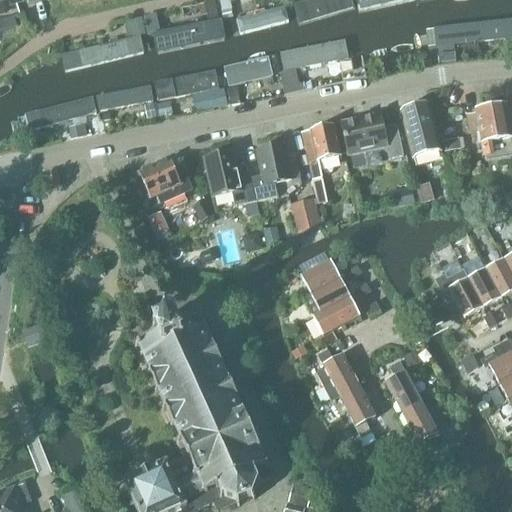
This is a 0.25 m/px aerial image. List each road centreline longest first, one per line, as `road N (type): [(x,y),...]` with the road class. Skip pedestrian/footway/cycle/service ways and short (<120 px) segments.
road 1 (residential): [(16,169),(366,93),(511,72)]
road 2 (residential): [(0,69),(74,27),(189,0)]
road 3 (residential): [(511,328),(477,345),(449,323),(406,344),(354,349)]
road 4 (residential): [(0,331),(16,169)]
road 5 (residential): [(52,507),(0,376)]
